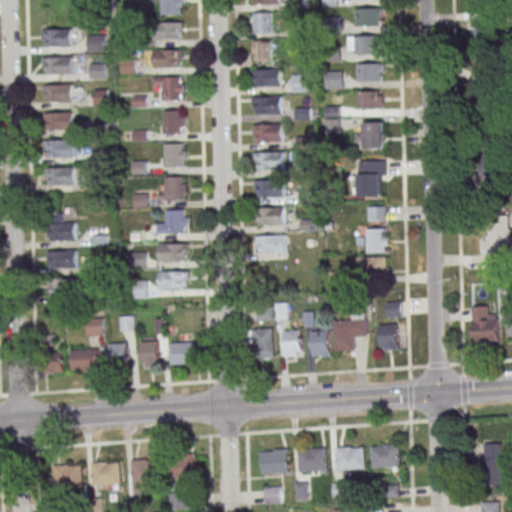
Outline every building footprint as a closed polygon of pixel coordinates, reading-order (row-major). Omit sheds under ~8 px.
[(162,0),(179,0),(179,14),(162,14),(162,0)] [(357,9),(357,26),(383,25),(382,8),(357,9)] [(272,12),(254,12),(254,33),(272,33),(272,12)] [(339,16),(339,32),(325,32),(325,17),(339,16)] [(182,22),(159,22),(159,39),(182,39),(182,22)] [(478,50),(510,50),(510,24),(478,24),(478,50)] [(71,28),(72,46),(46,46),(46,38),(42,39),(42,29),(71,28)] [(105,34),(86,34),(86,51),(105,51),(105,34)] [(356,36),(356,53),(381,52),(381,35),(356,36)] [(272,41),(254,41),(254,60),(272,60),(272,41)] [(340,46),(340,61),(326,61),(326,46),(340,46)] [(183,67),(183,50),(153,50),(153,67),(183,67)] [(72,56),(72,73),(46,74),(46,66),(42,66),(42,57),(72,56)] [(122,72),(135,72),(135,60),(122,60),(122,72)] [(90,78),(105,78),(105,63),(90,63),(90,78)] [(358,64),(358,81),(384,80),(383,63),(358,64)] [(252,69),(282,68),(282,86),(256,86),(256,78),(252,79),(252,69)] [(342,71),(343,88),(325,89),(325,71),(342,71)] [(310,74),(310,92),(293,92),(292,74),(310,74)] [(163,77),(180,77),(181,99),(163,100),(163,77)] [(73,84),(73,101),(47,102),(47,94),(44,94),(44,84),(73,84)] [(508,109),(508,85),(473,85),(473,109),(508,109)] [(110,89),(93,89),(93,105),(110,105),(110,89)] [(357,92),(378,91),(378,96),(382,95),(383,109),(358,109),(357,92)] [(252,97),(282,97),(283,114),(257,115),(257,107),(253,107),(252,97)] [(164,110),(181,110),(182,133),(164,133),(164,110)] [(74,112),(74,129),(48,129),(48,122),(45,122),(45,112),(74,112)] [(364,123),(382,122),(383,146),(365,147),(364,123)] [(254,124),(283,124),(284,141),(258,142),(258,134),(254,134),(254,124)] [(75,139),(75,157),(49,157),(49,149),(46,149),(45,140),(75,139)] [(165,144),(182,143),(183,166),(166,166),(165,144)] [(254,152),(284,151),(285,169),(259,169),(259,162),(255,162),(254,152)] [(488,192),(511,191),(511,152),(488,153),(488,192)] [(296,174),(310,174),(310,160),(296,160),(296,174)] [(385,160),(359,160),(359,196),(385,196),(385,160)] [(76,167),(76,185),(50,185),(50,177),(46,177),(46,168),(76,167)] [(166,177),(183,176),(184,199),(166,200),(166,177)] [(255,180),(285,179),(286,196),(260,197),(260,189),(256,189),(255,180)] [(386,206),(386,220),(369,221),(368,206),(386,206)] [(256,208),(286,207),(286,224),(260,225),(260,217),(256,217),(256,208)] [(167,210),(184,210),(185,233),(167,233),(167,210)] [(486,255),(511,255),(511,218),(486,218),(486,255)] [(76,223),(77,240),(51,240),(51,233),(47,233),(47,223),(76,223)] [(367,228),(385,228),(385,252),(367,252),(367,228)] [(108,245),(109,234),(92,234),(92,245),(108,245)] [(257,235),(286,234),(287,252),(261,252),(261,245),(257,245),(257,235)] [(159,244),(159,261),(189,261),(189,244),(159,244)] [(77,250),(77,267),(52,268),(51,260),(48,260),(48,251),(77,250)] [(146,268),(146,252),(132,252),(132,269),(146,268)] [(388,272),(388,257),(357,257),(357,272),(388,272)] [(160,289),(189,289),(189,271),(160,271),(160,289)] [(51,295),(74,295),(74,279),(51,279),(51,295)] [(132,298),(147,298),(147,282),(132,282),(132,298)] [(387,302),(387,316),(401,316),(401,302),(387,302)] [(258,304),(258,320),(288,320),(288,304),(258,304)] [(473,341),(500,341),(500,314),(489,314),(489,306),(473,306),(473,341)] [(335,352),(357,351),(356,338),(367,338),(366,314),(335,315),(335,352)] [(122,329),(135,329),(135,317),(122,317),(122,329)] [(105,318),(87,318),(87,335),(105,335),(105,318)] [(398,350),(398,324),(379,324),(381,351),(398,350)] [(253,359),(274,359),(274,329),(253,329),(253,359)] [(302,329),(285,330),(285,357),(303,356),(302,329)] [(312,331),(312,357),(330,357),(330,330),(312,331)] [(142,341),(142,367),(162,367),(162,341),(142,341)] [(129,342),(111,342),(111,362),(129,362),(129,342)] [(171,342),(172,365),(199,364),(198,342),(171,342)] [(100,349),(72,349),(72,370),(100,370),(100,349)] [(65,353),(44,353),(44,373),(65,373),(65,353)] [(484,443),(484,485),(503,485),(503,443),(484,443)] [(401,445),(373,445),(373,467),(401,467),(401,445)] [(365,470),(365,447),(338,447),(338,470),(365,470)] [(261,452),(262,474),(289,473),(288,448),(274,448),(274,451),(261,452)] [(299,472),(327,472),(327,448),(299,448),(299,472)] [(195,461),(173,461),(173,477),(195,477),(195,461)] [(121,485),(121,462),(93,462),(93,485),(121,485)] [(156,462),(133,462),(133,493),(146,493),(146,482),(156,482),(156,462)] [(83,488),(83,464),(54,465),(54,488),(83,488)] [(297,499),(307,499),(307,483),(297,483),(297,499)] [(334,484),(350,484),(351,499),(335,500),(334,484)] [(266,503),(282,503),(282,486),(266,486),(266,503)] [(188,493),(171,493),(171,510),(188,510),(188,493)] [(483,511),(483,504),(502,503),(502,511),(483,511)]
